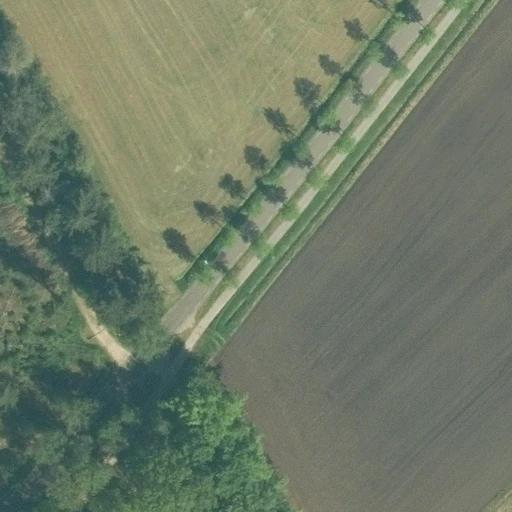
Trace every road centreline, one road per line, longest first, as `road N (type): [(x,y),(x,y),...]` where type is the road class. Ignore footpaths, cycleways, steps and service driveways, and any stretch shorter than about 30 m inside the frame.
road 1 (tertiary): [(11,511),(430,0)]
road 2 (track): [(142,361),(116,347),(86,306),(0,143)]
road 3 (track): [(171,372),(246,511)]
